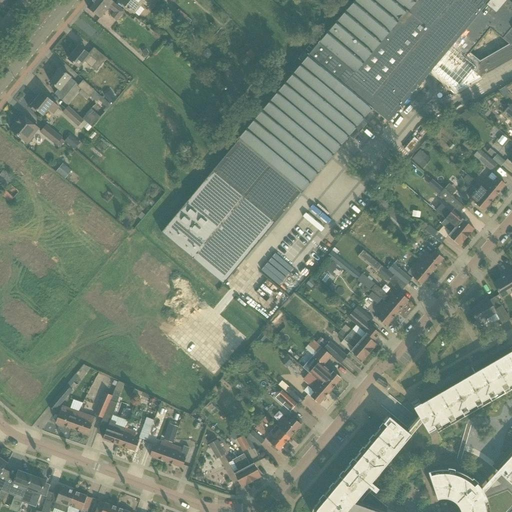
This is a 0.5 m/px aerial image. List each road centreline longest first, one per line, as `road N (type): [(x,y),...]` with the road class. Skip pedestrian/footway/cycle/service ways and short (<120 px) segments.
road 1 (unclassified): [(260,510),(201,505),(0,424)]
road 2 (residential): [(377,372),(511,218)]
road 3 (residential): [(260,510),(377,372)]
road 4 (residential): [(377,372),(415,391),(511,335)]
